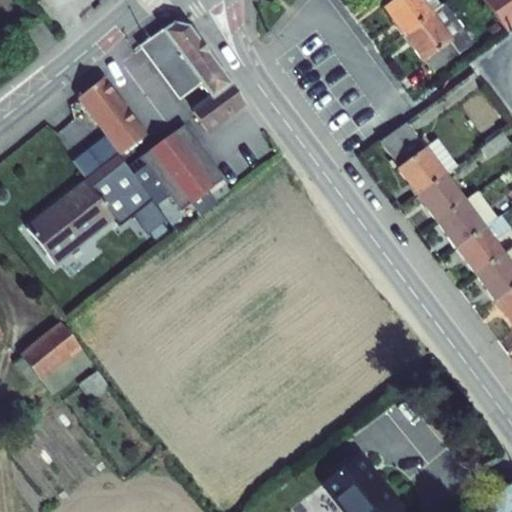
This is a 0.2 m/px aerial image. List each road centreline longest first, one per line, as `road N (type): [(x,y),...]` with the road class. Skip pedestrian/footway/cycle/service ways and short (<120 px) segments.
road 1 (secondary): [(251,75),(511,423)]
road 2 (secondary): [(143,0),(0,119)]
